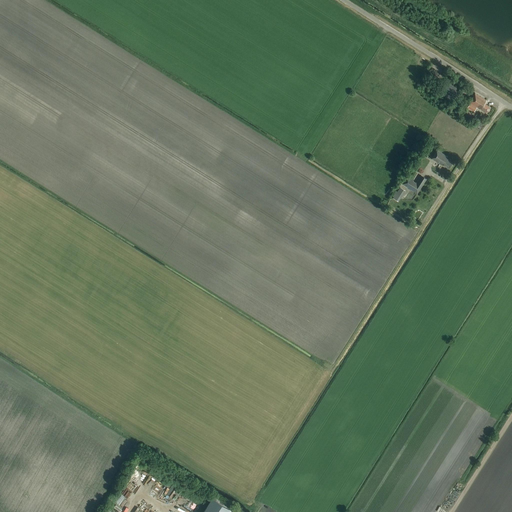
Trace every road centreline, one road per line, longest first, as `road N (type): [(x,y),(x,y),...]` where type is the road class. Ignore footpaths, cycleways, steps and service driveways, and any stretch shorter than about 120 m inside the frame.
road 1 (track): [(503,102),(332,368)]
road 2 (unclassified): [(511,108),(343,0)]
